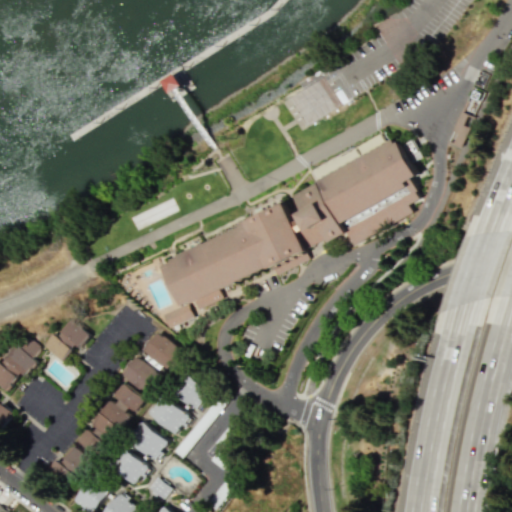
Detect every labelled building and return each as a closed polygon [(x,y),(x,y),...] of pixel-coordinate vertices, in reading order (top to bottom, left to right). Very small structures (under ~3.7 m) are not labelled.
[(288,96),(304,125),(345,102),(338,90),(331,93),(322,77),(288,96)] [(472,117),(459,112),(449,142),(462,147),(472,117)] [(199,307),(194,297),(192,298),(191,296),(182,300),(163,260),(172,256),(171,254),(240,220),(239,219),(284,196),(294,216),(304,211),(300,204),(304,202),(297,189),(319,176),(318,175),(394,133),(396,136),(399,135),(419,169),(407,175),(409,180),(414,177),(419,186),(416,187),(420,195),(409,201),(413,209),(355,242),(347,228),(330,236),(329,235),(306,245),(307,248),(306,248),(310,256),(277,273),(273,264),(272,265),(270,260),(218,285),(223,295),(199,307)] [(164,312),(170,326),(194,315),(188,301),(164,312)] [(87,332),(70,319),(57,337),(53,333),(43,346),(65,362),(87,332)] [(181,352),(157,331),(141,349),(166,370),(181,352)] [(38,348),(24,335),(0,361),(0,386),(6,392),(34,361),(30,357),(38,348)] [(162,376),(139,355),(123,373),(146,394),(162,376)] [(210,389),(186,375),(174,395),(198,409),(210,389)] [(114,394),(135,412),(145,400),(124,382),(114,394)] [(149,413),(176,433),(190,415),(163,395),(149,413)] [(79,440),(97,455),(132,412),(114,397),(79,440)] [(0,425),(12,409),(0,400),(0,425)] [(156,460),(170,441),(143,421),(129,440),(156,460)] [(149,465),(124,447),(111,466),(136,484),(149,465)] [(89,460),(72,448),(62,463),(57,460),(50,470),(71,485),(89,460)] [(149,487),(164,499),(172,488),(157,477),(149,487)] [(95,511),(110,493),(92,479),(75,501),(88,511),(95,511)] [(133,511),(138,504),(119,492),(106,511),(133,511)]
